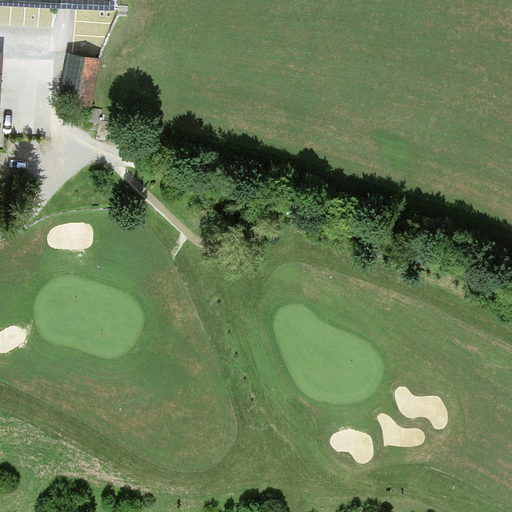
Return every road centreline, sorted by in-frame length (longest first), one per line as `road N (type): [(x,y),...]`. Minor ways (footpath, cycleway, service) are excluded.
road 1 (track): [(511,290),(313,214),(98,155),(81,159),(0,231)]
road 2 (track): [(90,155),(52,116),(48,45)]
